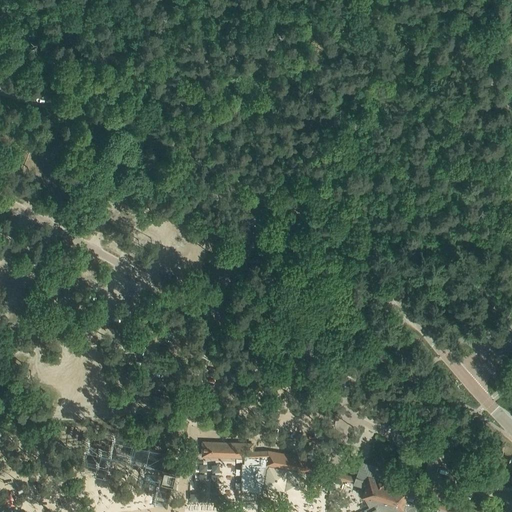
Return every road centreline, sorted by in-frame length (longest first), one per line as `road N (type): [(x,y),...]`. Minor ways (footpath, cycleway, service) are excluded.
road 1 (secondary): [(464,378),(367,260),(297,206),(148,138),(0,89)]
road 2 (unknown): [(511,16),(482,7),(426,8),(381,21),(331,50),(338,60),(334,86),(297,206)]
road 3 (unknown): [(331,50),(311,22),(0,19)]
